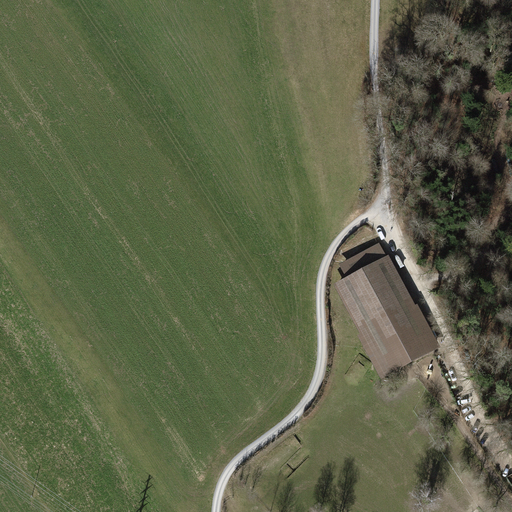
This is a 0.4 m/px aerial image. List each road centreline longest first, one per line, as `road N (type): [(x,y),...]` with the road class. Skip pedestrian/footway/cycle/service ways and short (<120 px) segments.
road 1 (track): [(371,212),(345,232),(323,267),(323,345),(310,398),(238,459),(216,511)]
road 2 (track): [(413,273),(511,471)]
road 3 (track): [(374,0),(371,212)]
